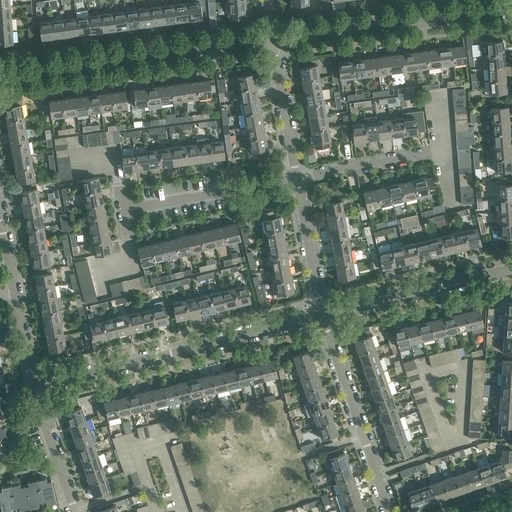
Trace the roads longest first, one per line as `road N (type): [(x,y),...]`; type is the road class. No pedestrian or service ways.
road 1 (residential): [(43,384),(322,316)]
road 2 (residential): [(0,75),(271,40)]
road 3 (residential): [(271,40),(511,11)]
road 4 (residential): [(388,511),(322,316)]
road 5 (residential): [(322,316),(511,270)]
road 6 (residential): [(124,209),(296,177)]
road 7 (residential): [(296,177),(443,151)]
road 8 (residential): [(322,316),(296,177)]
road 9 (residential): [(296,177),(271,40)]
road 10 (residential): [(151,485),(140,450),(163,443),(185,511)]
road 11 (residential): [(78,510),(43,384)]
